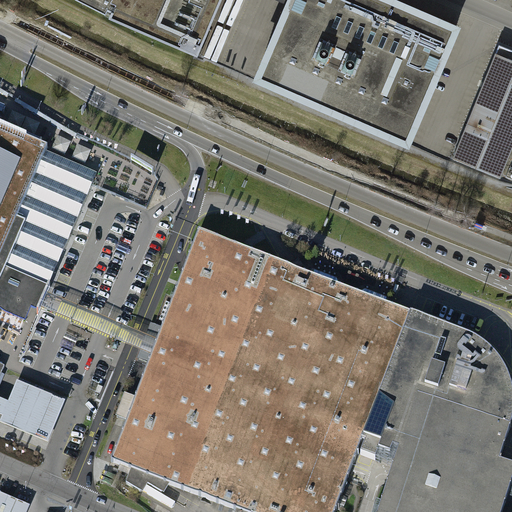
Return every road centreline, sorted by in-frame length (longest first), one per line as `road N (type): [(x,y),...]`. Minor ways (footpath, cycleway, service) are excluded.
road 1 (secondary): [(0,34),(71,80),(511,279)]
road 2 (secondary): [(511,257),(0,34)]
road 3 (unclassified): [(0,462),(114,511)]
